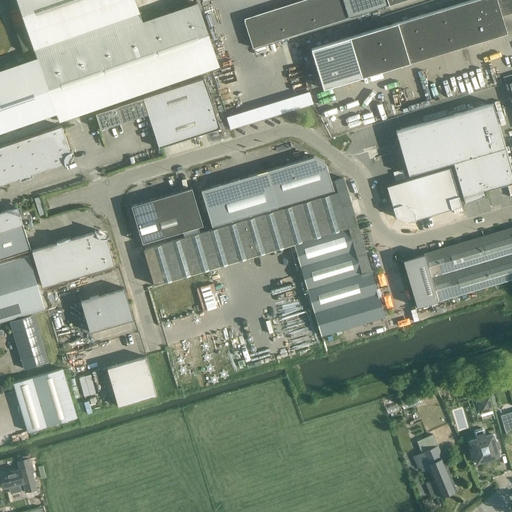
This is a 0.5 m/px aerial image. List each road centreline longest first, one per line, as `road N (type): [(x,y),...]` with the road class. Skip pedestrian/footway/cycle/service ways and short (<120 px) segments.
road 1 (unclassified): [(511,213),(398,240),(375,222),(361,179),(295,131),(106,187)]
road 2 (unclassified): [(106,187),(151,345)]
